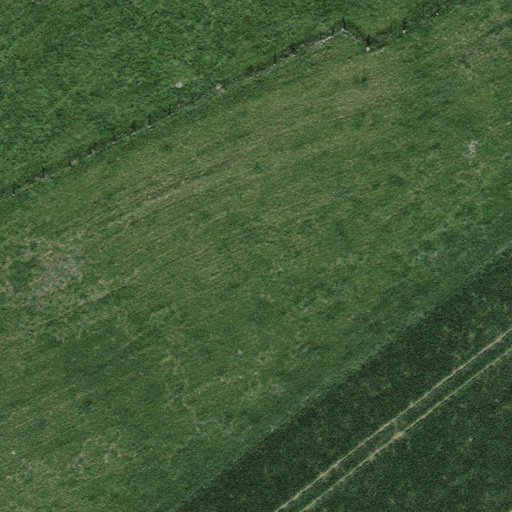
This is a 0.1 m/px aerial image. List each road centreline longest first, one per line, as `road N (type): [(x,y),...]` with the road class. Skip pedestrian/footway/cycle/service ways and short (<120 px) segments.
road 1 (motorway): [(62,0),(187,285),(270,511)]
road 2 (motorway): [(511,346),(365,0)]
